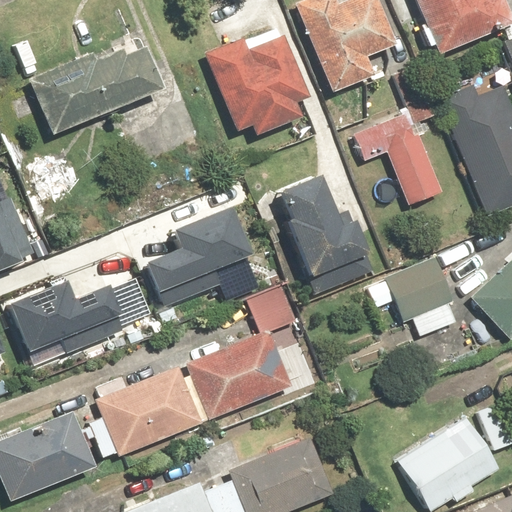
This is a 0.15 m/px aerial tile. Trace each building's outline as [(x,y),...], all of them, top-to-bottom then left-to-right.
[(337,0),(300,0),(296,2),(333,90),(375,72),(366,53),(398,39),(380,0),(338,0),(337,0)] [(417,0),(439,51),(511,19),(511,13),(506,0),(417,0)] [(243,35),(205,51),(238,127),(251,121),(257,133),(304,113),(298,98),(308,94),(279,27),(252,39),(255,44),(248,47),(243,35)] [(511,35),(503,40),(511,61),(511,35)] [(32,78),(53,131),(166,85),(147,38),(94,59),(92,54),(32,78)] [(416,66),(393,76),(408,110),(355,133),(366,159),(387,150),(409,203),(442,189),(414,124),(437,113),(416,66)] [(472,85),(439,98),(486,215),(511,204),(511,106),(503,84),(476,95),(472,85)] [(60,151),(27,166),(43,202),(77,186),(60,151)] [(294,216),(287,219),(309,274),(369,249),(355,215),(342,221),(322,172),(283,188),(294,216)] [(0,265),(35,251),(10,194),(0,197),(0,265)] [(162,288),(250,248),(229,202),(173,227),(181,244),(148,259),(162,288)] [(453,299),(435,257),(372,284),(382,309),(396,303),(402,319),(413,314),(421,335),(455,320),(447,302),(453,299)] [(511,259),(471,296),(509,338),(511,335),(511,259)] [(75,297),(67,278),(9,302),(28,347),(119,309),(108,283),(75,297)] [(249,301),(261,331),(186,360),(208,418),(215,415),(220,430),(245,421),(239,407),(291,386),(269,330),(295,321),(282,288),(249,301)] [(182,377),(178,368),(126,387),(122,376),(91,387),(103,417),(90,422),(102,455),(115,450),(117,455),(206,421),(189,375),(182,377)] [(511,418),(503,398),(475,411),(492,450),(511,441),(511,418)] [(93,466),(72,411),(0,438),(0,475),(9,498),(93,466)] [(499,468),(466,415),(399,456),(431,509),(499,468)] [(311,437),(231,471),(247,511),(286,511),(334,493),(311,437)] [(244,511),(232,479),(204,490),(203,487),(181,496),(178,489),(119,511),(244,511)] [(511,511),(511,493),(469,511),(511,511)]
